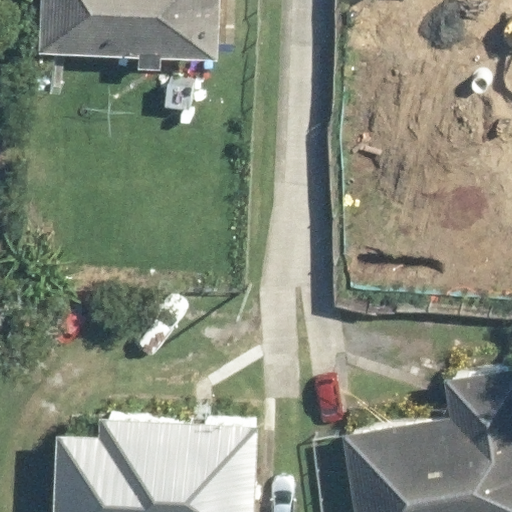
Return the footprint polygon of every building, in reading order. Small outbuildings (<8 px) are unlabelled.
[(226,0),(47,0),(46,38),(225,45),(226,0)] [(511,0),(358,0),(357,57),(470,60),(469,106),(511,107),(511,0)] [(504,243),(396,237),(394,283),(502,289),(504,243)] [(469,386),(344,407),(349,433),(362,511),(489,511),(511,508),(511,339),(462,348),(469,386)] [(61,399),(56,511),(262,511),(266,395),(106,390),(105,401),(61,399)]
